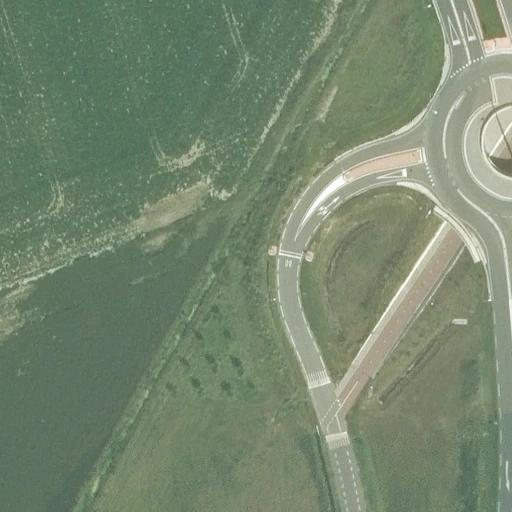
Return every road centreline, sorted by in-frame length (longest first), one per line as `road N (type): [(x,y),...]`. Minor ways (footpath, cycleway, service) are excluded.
road 1 (unclassified): [(289,253),(289,303),(331,420),(350,511)]
road 2 (primary): [(440,172),(493,239),(511,327)]
road 3 (unclassified): [(435,123),(331,172),(307,213)]
road 4 (unclassified): [(307,213),(356,183),(440,172)]
road 5 (primary): [(479,66),(481,91),(456,138),(465,177)]
